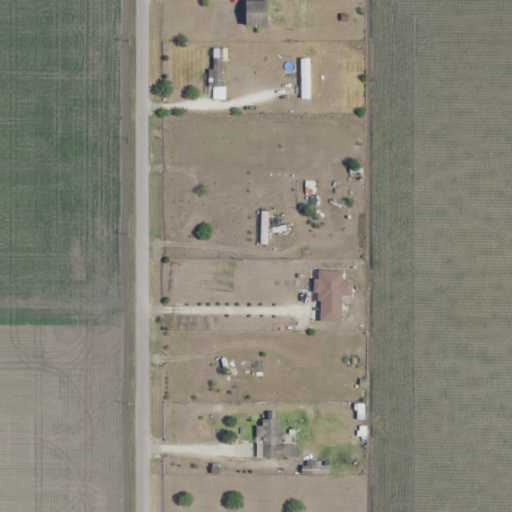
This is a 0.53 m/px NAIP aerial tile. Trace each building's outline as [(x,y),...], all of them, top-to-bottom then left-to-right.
[(266,26),(266,1),(244,1),(244,26),(266,26)] [(222,49),(211,49),(211,88),(222,88),(222,49)] [(308,60),(300,60),(300,99),(308,99),(308,60)] [(342,271),(317,271),(316,323),(340,324),(341,297),(351,297),(351,282),(342,282),(342,271)] [(280,368),(266,368),(266,381),(280,381),(280,368)] [(296,460),(296,445),(279,445),(279,420),(258,420),(258,441),(259,441),(259,459),(296,460)]
